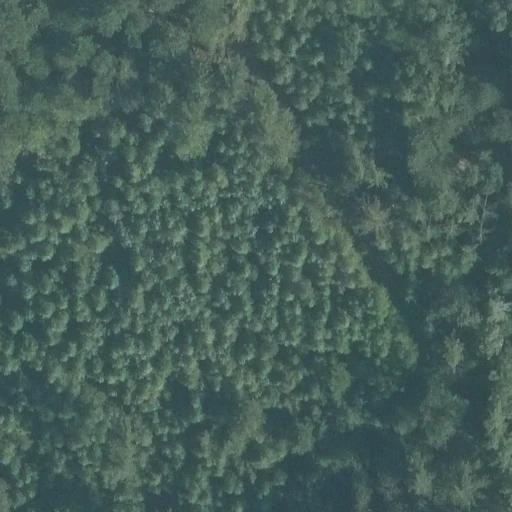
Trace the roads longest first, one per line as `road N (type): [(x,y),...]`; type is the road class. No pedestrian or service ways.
road 1 (track): [(511,495),(220,0)]
road 2 (track): [(337,199),(511,77)]
